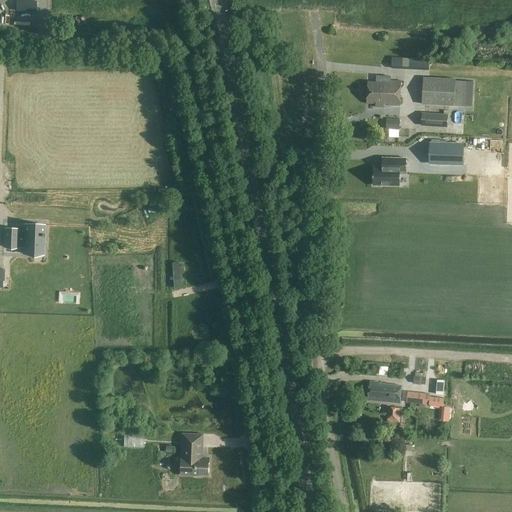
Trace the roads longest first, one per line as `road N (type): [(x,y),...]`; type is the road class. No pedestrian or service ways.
road 1 (unclassified): [(257,511),(230,312),(176,76),(159,53),(136,45),(0,42)]
road 2 (unclassified): [(310,511),(218,0)]
road 3 (unclassified): [(342,511),(322,402),(325,107),(314,12)]
